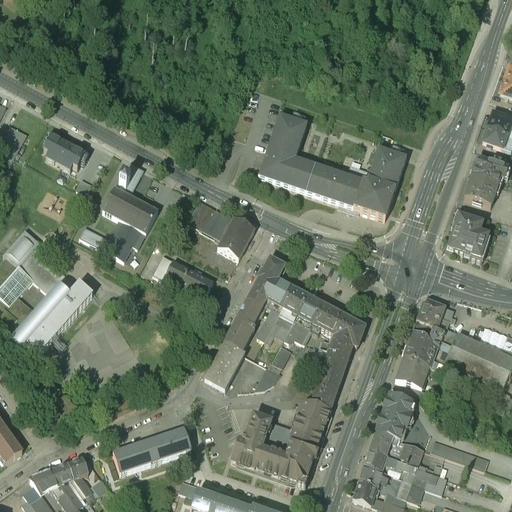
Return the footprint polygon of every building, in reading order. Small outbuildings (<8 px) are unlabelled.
[(511,71),(508,71),(503,85),(511,87),(511,71)] [(511,87),(503,85),(498,99),(511,104),(511,87)] [(291,124),(278,120),(257,182),(338,209),(337,213),(357,220),(359,217),(384,225),(405,163),(401,162),(403,156),(392,152),(390,158),(377,154),(369,177),(349,170),(346,181),(295,163),(306,129),(302,128),(304,122),(293,118),(291,124)] [(488,131),(488,132),(507,139),(511,125),(492,118),(490,125),(488,124),(485,130),(488,131)] [(1,150),(0,152),(0,157),(11,163),(19,147),(22,149),(26,140),(10,132),(1,150)] [(507,139),(488,132),(487,134),(485,133),(482,139),(485,140),(483,147),(502,153),(507,139)] [(84,160),(50,142),(43,156),(48,159),(45,164),(54,168),(55,166),(62,170),(61,172),(70,177),(72,172),(77,174),(84,160)] [(477,164),(471,182),(498,190),(500,184),(503,185),(507,173),(477,164)] [(144,239),(145,240),(157,217),(129,202),(143,175),(128,168),(114,194),(101,217),(118,226),(108,245),(84,232),(79,243),(103,255),(102,256),(123,267),(132,251),(137,253),(144,239)] [(498,190),(471,182),(464,203),(491,211),(498,190)] [(80,183),(75,194),(83,198),(89,187),(80,183)] [(47,191),(40,206),(62,216),(69,201),(47,191)] [(197,204),(185,228),(202,236),(205,230),(208,232),(206,236),(211,239),(215,232),(206,227),(213,212),(197,204)] [(449,247),(451,248),(453,254),(453,255),(469,261),(469,263),(481,267),(489,244),(487,243),(488,240),(479,237),(482,229),(479,228),(480,225),(456,217),(452,230),(455,231),(449,247)] [(233,224),(217,254),(238,265),(254,235),(233,224)] [(45,254),(24,236),(2,261),(5,264),(17,274),(17,273),(22,278),(22,277),(32,286),(33,286),(44,273),(44,272),(49,267),(40,259),(45,254)] [(190,242),(180,259),(188,263),(198,246),(190,242)] [(51,301),(36,318),(18,303),(32,286),(22,277),(22,278),(17,273),(17,274),(5,264),(0,269),(0,334),(2,336),(8,335),(15,342),(10,348),(20,357),(27,349),(39,360),(92,300),(78,288),(67,301),(59,293),(63,289),(44,273),(33,286),(51,301)] [(259,283),(224,348),(241,358),(254,333),(251,331),(258,319),(261,321),(266,311),(272,314),(269,319),(276,323),(278,320),(292,294),(276,285),(283,271),(269,264),(262,278),(261,277),(258,283),(259,283)] [(212,288),(189,275),(186,280),(185,279),(179,290),(203,304),(212,288)] [(307,302),(292,294),(278,320),(285,324),(288,317),(296,321),(307,302)] [(296,321),(284,345),(288,347),(291,342),(302,348),(309,335),(322,310),(307,302),(296,321)] [(453,315),(426,305),(422,308),(415,326),(416,326),(436,335),(438,330),(446,334),(453,315)] [(364,332),(322,310),(309,335),(311,336),(317,339),(320,334),(333,341),(331,348),(323,345),(320,354),(327,357),(347,364),(351,351),(356,353),(364,332)] [(268,319),(260,334),(261,334),(256,342),(264,346),(276,323),(269,319),(268,319)] [(511,372),(511,363),(486,352),(487,350),(479,347),(478,348),(465,343),(466,341),(458,337),(458,339),(446,334),(438,330),(436,335),(416,326),(403,360),(403,361),(430,373),(439,378),(443,368),(502,395),(505,388),(506,389),(511,377),(510,376),(511,372)] [(309,335),(302,348),(304,349),(311,336),(309,335)] [(511,343),(501,338),(497,346),(511,353),(511,343)] [(224,348),(204,385),(224,396),(244,359),(241,358),(224,348)] [(290,355),(281,350),(278,356),(287,361),(290,355)] [(308,350),(300,364),(306,367),(313,352),(308,350)] [(278,356),(272,367),(281,372),(287,361),(278,356)] [(347,364),(327,357),(319,383),(338,390),(347,364)] [(430,373),(403,361),(401,364),(402,365),(401,368),(400,367),(397,378),(396,381),(394,384),(395,384),(394,385),(409,391),(420,394),(430,373)] [(266,371),(254,395),(265,394),(274,388),(281,379),(266,371)] [(338,390),(319,383),(314,398),(310,409),(329,416),(338,390)] [(78,414),(50,385),(30,403),(59,432),(78,414)] [(420,394),(409,391),(407,397),(418,402),(420,394)] [(503,397),(502,399),(499,399),(496,406),(505,410),(510,413),(511,408),(511,403),(508,401),(509,399),(503,397)] [(412,408),(392,401),(387,404),(375,437),(392,443),(399,445),(403,434),(404,434),(406,433),(410,423),(408,420),(412,408)] [(496,406),(487,402),(484,408),(502,417),(505,410),(496,406)] [(271,464),(307,476),(329,416),(310,409),(308,409),(297,410),(288,434),(274,429),(252,421),(245,442),(243,441),(241,446),(239,445),(237,446),(235,451),(271,464)] [(297,410),(274,412),(271,420),(277,422),(274,429),(288,434),(297,410)] [(0,460),(6,469),(21,458),(0,427),(0,460)] [(183,435),(148,447),(155,467),(156,467),(156,466),(160,464),(161,466),(185,457),(185,456),(189,454),(189,456),(190,455),(183,435)] [(392,443),(375,437),(369,456),(386,462),(388,456),(392,443)] [(488,465),(433,445),(429,456),(484,476),(488,465)] [(148,447),(113,459),(120,480),(121,479),(120,478),(124,477),(125,478),(150,469),(150,468),(154,466),(154,468),(155,467),(148,447)] [(423,454),(404,447),(400,458),(394,456),(389,457),(388,456),(386,462),(400,467),(407,470),(416,473),(422,458),(423,459),(424,456),(423,456),(423,454)] [(266,479),(271,464),(235,451),(229,466),(266,479)] [(386,462),(369,456),(363,471),(381,477),(384,469),(386,462)] [(400,467),(386,462),(384,469),(398,474),(400,467)] [(82,463),(67,469),(73,484),(78,491),(85,487),(80,482),(88,479),(82,463)] [(302,491),(307,476),(271,464),(266,479),(302,491)] [(67,469),(54,474),(60,489),(66,497),(71,493),(67,487),(73,484),(67,469)] [(416,473),(407,470),(401,485),(411,488),(414,480),(423,483),(426,476),(416,473)] [(381,477),(363,471),(358,487),(376,494),(378,488),(385,490),(387,485),(380,483),(382,478),(381,477)] [(54,474),(42,478),(48,494),(52,493),(54,496),(56,495),(61,502),(67,499),(66,497),(60,489),(54,474)] [(42,478),(28,484),(33,490),(41,501),(48,494),(42,478)] [(198,491),(182,485),(177,496),(194,502),(196,497),(198,491)] [(411,488),(401,485),(399,492),(393,490),(392,492),(385,490),(378,488),(376,494),(379,495),(417,508),(423,492),(411,488)] [(85,487),(78,491),(86,502),(92,497),(85,487)] [(376,494),(358,487),(358,488),(352,505),(370,511),(373,503),(377,502),(379,495),(376,494)] [(41,501),(33,490),(22,498),(28,505),(21,510),(22,511),(48,511),(41,501)] [(77,501),(71,493),(66,497),(67,499),(70,503),(73,501),(75,503),(77,501)] [(239,511),(196,497),(194,502),(190,511),(239,511)] [(28,505),(22,498),(4,511),(22,511),(21,510),(28,505)] [(76,511),(70,503),(67,499),(61,502),(67,511),(76,511)]
